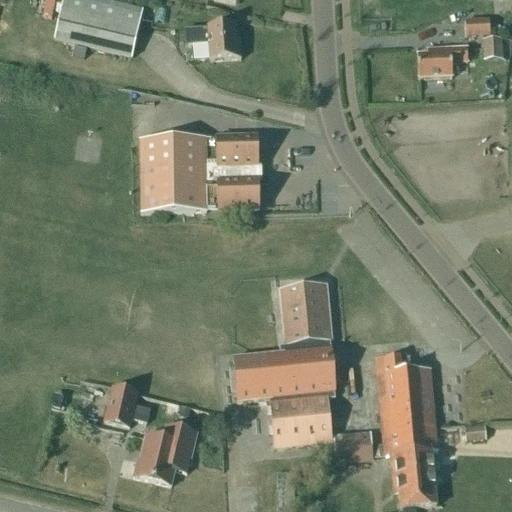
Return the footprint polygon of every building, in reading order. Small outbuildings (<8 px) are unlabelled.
[(131,61),(142,13),(84,0),(63,0),(53,43),(131,61)] [(489,39),(488,23),(464,24),(465,40),(489,39)] [(207,31),(184,33),(185,48),(195,48),(196,64),(209,63),(209,64),(240,62),(239,43),(235,44),(234,29),(207,30),(207,31)] [(482,42),(482,63),(501,63),(501,42),(482,42)] [(72,59),(84,62),(86,52),(75,49),(72,59)] [(450,66),(467,65),(466,51),(431,53),(431,58),(416,58),(417,82),(451,81),(450,66)] [(204,146),(204,142),(139,144),(140,217),(206,216),(205,211),(217,211),(218,215),(257,214),(256,141),(216,142),(216,146),(204,146)] [(324,290),(280,294),(285,349),(278,350),(279,358),(232,362),(236,407),(269,403),(274,451),(330,446),(323,369),(320,346),(329,345),(324,290)] [(409,375),(408,360),(374,363),(375,378),(383,460),(389,459),(392,494),(397,494),(399,511),(414,511),(435,510),(430,456),(437,455),(429,373),(409,375)] [(137,397),(111,391),(102,427),(128,434),(131,423),(146,427),(149,412),(135,409),(137,397)] [(64,402),(56,400),(53,411),(61,413),(64,402)] [(180,410),(178,421),(187,423),(190,412),(180,410)] [(464,445),(485,444),(484,430),(463,432),(464,445)] [(186,477),(189,463),(196,437),(172,432),(169,446),(148,441),(142,465),(137,464),(132,481),(138,483),(170,490),(173,474),(186,477)] [(334,469),(372,466),(371,462),(381,462),(380,451),(370,452),(369,436),(332,439),(334,469)]
